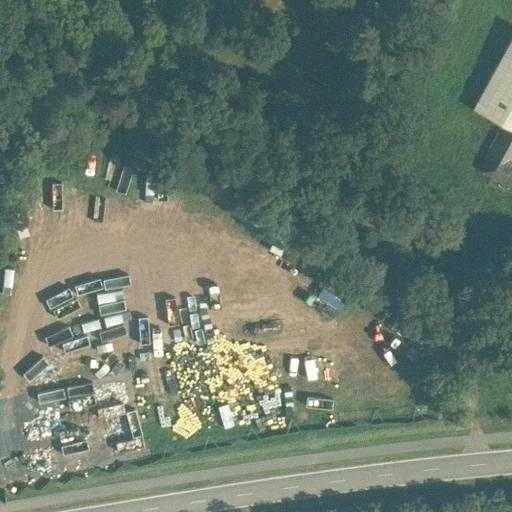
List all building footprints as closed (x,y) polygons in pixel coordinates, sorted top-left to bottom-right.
[(191,7),(178,0),(160,0),(154,11),(180,26),(191,7)] [(385,0),(336,0),(329,23),(372,38),(385,0)] [(511,37),(473,109),(503,125),(511,108),(511,37)] [(511,108),(503,125),(511,129),(511,108)] [(511,161),(511,129),(503,125),(489,151),(500,157),(501,156),(511,162),(511,161)] [(500,157),(489,151),(479,169),(490,175),(500,157)] [(511,162),(501,156),(500,157),(490,175),(511,187),(511,162)]
